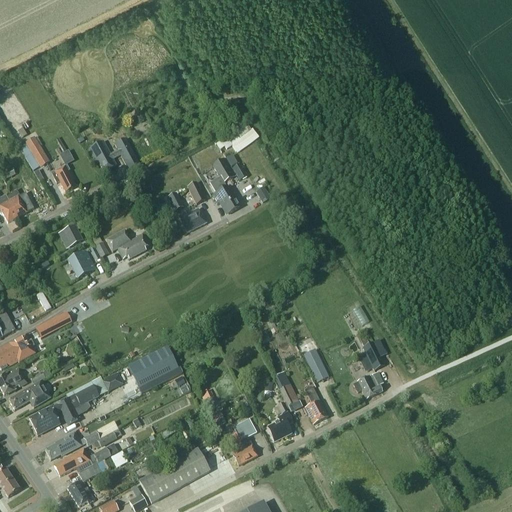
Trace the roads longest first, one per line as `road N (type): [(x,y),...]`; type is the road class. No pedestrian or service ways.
road 1 (residential): [(0,344),(225,223)]
road 2 (residential): [(169,511),(390,393)]
road 3 (residential): [(0,243),(120,180)]
